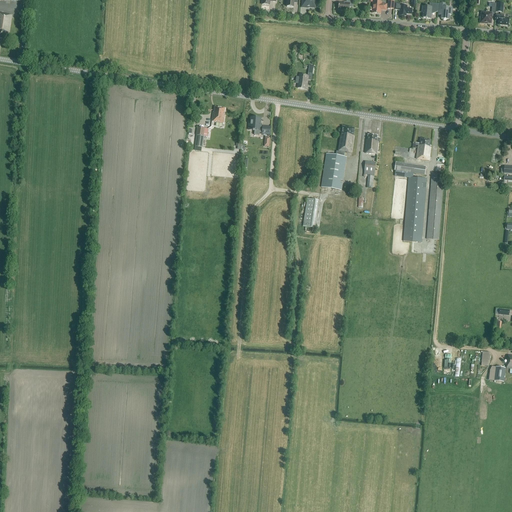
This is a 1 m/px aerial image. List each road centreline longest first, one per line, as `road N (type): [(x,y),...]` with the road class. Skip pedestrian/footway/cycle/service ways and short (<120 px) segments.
road 1 (tertiary): [(511,137),(0,59)]
road 2 (residential): [(467,31),(328,19)]
